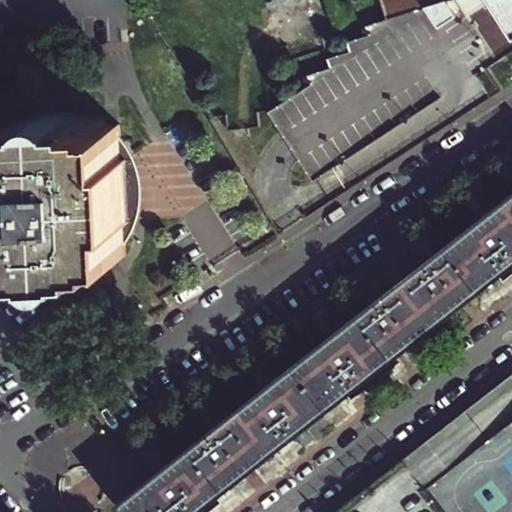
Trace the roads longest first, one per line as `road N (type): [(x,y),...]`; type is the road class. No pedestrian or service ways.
road 1 (residential): [(511,118),(0,458)]
road 2 (residential): [(275,511),(511,331)]
